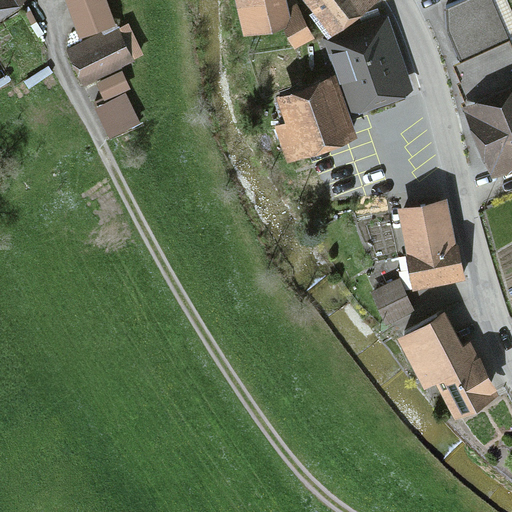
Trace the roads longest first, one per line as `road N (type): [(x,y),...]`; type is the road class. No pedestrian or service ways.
road 1 (track): [(344,511),(290,461),(232,377),(105,151)]
road 2 (unclassified): [(397,0),(436,92),(511,368)]
